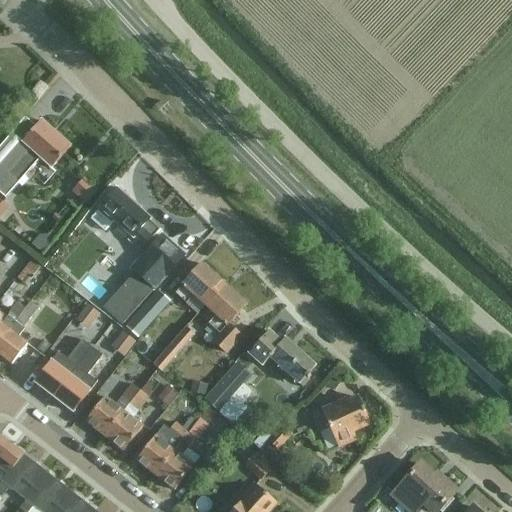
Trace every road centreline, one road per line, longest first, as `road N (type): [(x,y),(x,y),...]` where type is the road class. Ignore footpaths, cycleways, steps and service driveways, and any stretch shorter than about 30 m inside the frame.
road 1 (unclassified): [(11,0),(420,412)]
road 2 (primary): [(511,400),(191,96),(109,0)]
road 3 (unclassified): [(511,337),(373,218),(154,0)]
road 4 (residential): [(0,395),(143,511)]
road 5 (residential): [(334,511),(420,412)]
road 6 (unclassified): [(420,412),(511,495)]
